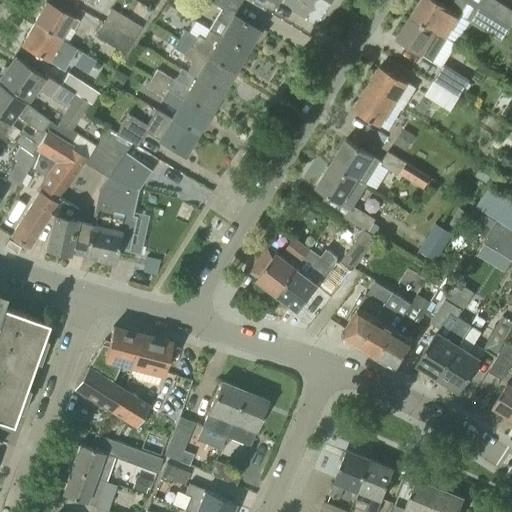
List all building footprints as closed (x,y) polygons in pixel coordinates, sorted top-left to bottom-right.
[(258,30),(232,15),(240,3),(234,0),(206,0),(221,9),(209,30),(219,36),(245,52),(258,30)] [(436,0),(422,0),(412,16),(447,38),(461,15),(436,0)] [(465,0),(484,11),(510,27),(511,23),(511,10),(495,0),(465,0)] [(79,21),(71,17),(45,2),(32,23),(59,39),(66,26),(74,30),(79,21)] [(132,41),(141,26),(110,8),(101,23),(132,41)] [(501,41),(510,27),(484,11),(475,25),(501,41)] [(447,38),(412,16),(398,39),(422,55),(432,62),(447,38)] [(59,39),(32,23),(19,46),(46,61),(59,39)] [(123,54),(132,41),(101,23),(94,36),(123,54)] [(178,40),(233,73),(245,52),(219,36),(209,30),(203,39),(197,35),(196,37),(184,30),(178,40)] [(193,78),(220,94),(233,73),(178,40),(173,48),(184,55),(183,58),(191,62),(185,73),(193,78)] [(34,88),(65,108),(57,121),(70,130),(81,113),(83,114),(90,105),(78,98),(58,85),(42,75),(42,76),(13,56),(0,73),(0,81),(25,100),(34,88)] [(470,79),(455,70),(444,63),(434,79),(445,86),(460,96),(470,79)] [(367,88),(392,104),(402,109),(415,87),(406,81),(380,66),(367,88)] [(127,76),(116,69),(108,82),(119,89),(127,76)] [(149,79),(208,114),(220,94),(193,78),(188,87),(174,78),(172,81),(155,69),(149,79)] [(78,98),(90,105),(98,92),(66,72),(58,85),(78,98)] [(107,78),(100,74),(95,82),(102,87),(107,78)] [(208,114),(149,79),(144,86),(163,98),(162,99),(175,108),(169,118),(196,135),(208,114)] [(434,80),(425,95),(450,111),(459,97),(434,80)] [(13,115),(35,131),(31,137),(22,130),(13,143),(19,147),(29,155),(35,148),(42,136),(39,134),(47,122),(0,86),(0,121),(6,125),(13,115)] [(380,125),(392,104),(367,88),(354,109),(380,125)] [(184,154),(196,135),(169,118),(155,110),(145,126),(126,114),(115,134),(130,142),(138,148),(146,133),(184,154)] [(44,132),(42,136),(35,148),(57,162),(42,184),(44,185),(31,201),(9,237),(27,247),(57,196),(85,156),(69,146),(71,144),(47,128),(44,132)] [(106,177),(130,142),(115,134),(106,129),(82,163),(106,177)] [(403,129),(395,143),(405,150),(414,136),(403,129)] [(332,163),(366,184),(380,159),(373,155),(346,139),(332,163)] [(33,158),(29,155),(19,147),(12,159),(17,161),(7,179),(18,185),(33,158)] [(434,181),(388,152),(380,164),(398,175),(399,174),(423,188),(424,187),(428,190),(434,181)] [(317,186),(343,203),(349,191),(360,197),(367,185),(366,184),(332,163),(317,186)] [(486,182),(491,173),(483,167),(477,176),(486,182)] [(91,224),(75,221),(78,209),(59,197),(46,219),(51,223),(46,248),(68,252),(68,251),(84,254),(84,255),(112,261),(115,246),(125,249),(132,221),(129,220),(133,202),(98,193),(94,208),(91,224)] [(376,219),(355,206),(353,206),(352,207),(353,208),(346,219),(365,230),(368,232),(374,223),(376,219)] [(456,228),(467,212),(460,207),(449,224),(456,228)] [(476,232),(485,238),(497,221),(476,207),(470,216),(482,224),(476,232)] [(511,260),(511,227),(498,218),(483,241),(511,260)] [(436,260),(453,233),(436,223),(419,250),(436,260)] [(377,238),(368,232),(365,230),(341,262),(353,271),(377,238)] [(297,268),(310,250),(295,239),(287,250),(291,253),(286,259),(278,253),(258,280),(277,294),(296,269),(297,268)] [(306,276),(296,269),(277,294),(298,310),(338,258),(326,249),(316,263),(306,276)] [(160,260),(146,256),(143,272),(157,275),(160,260)] [(346,336),(361,345),(378,318),(393,293),(375,281),(360,307),(345,331),(346,336)] [(418,363),(439,376),(471,325),(459,317),(474,293),(457,282),(431,323),(440,329),(418,363)] [(439,288),(430,302),(424,312),(425,312),(433,318),(448,294),(439,288)] [(378,318),(361,345),(379,356),(395,330),(402,318),(411,304),(393,293),(378,318)] [(416,326),(425,312),(424,312),(411,304),(402,318),(395,330),(379,356),(397,368),(421,329),(416,326)] [(49,323),(3,307),(0,315),(0,419),(13,424),(49,323)] [(511,322),(502,317),(484,349),(487,351),(497,356),(511,328),(511,322)] [(480,360),(481,359),(470,351),(482,332),(471,325),(439,376),(462,391),(473,372),(477,372),(481,365),(480,360)] [(112,384),(118,371),(119,371),(121,363),(132,366),(141,334),(137,333),(138,330),(124,327),(123,330),(114,328),(108,346),(102,344),(75,388),(111,410),(122,390),(112,384)] [(162,374),(171,341),(141,334),(132,366),(129,378),(158,386),(161,374),(162,374)] [(511,347),(506,343),(489,372),(502,380),(511,363),(511,347)] [(220,380),(201,426),(226,436),(245,390),(220,380)] [(511,385),(508,383),(494,405),(511,417),(511,385)] [(111,410),(137,426),(149,407),(122,390),(111,410)] [(226,436),(249,446),(268,400),(245,390),(226,436)] [(164,455),(179,461),(194,422),(179,416),(164,455)] [(81,444),(71,470),(105,482),(114,457),(103,453),(104,452),(81,444)] [(161,459),(122,445),(117,458),(156,472),(161,459)] [(354,499),(355,500),(371,460),(347,450),(328,494),(339,499),(345,484),(358,490),(354,499)] [(371,460),(355,500),(367,505),(365,510),(369,511),(377,511),(394,470),(371,460)] [(216,461),(211,475),(236,485),(241,472),(216,461)] [(161,475),(184,485),(189,473),(166,463),(161,475)] [(96,506),(105,482),(71,470),(62,494),(96,506)] [(132,489),(146,493),(150,480),(137,476),(132,489)] [(418,479),(405,509),(404,511),(432,511),(442,489),(418,479)] [(184,509),(190,511),(230,511),(235,503),(189,484),(184,495),(189,497),(184,509)] [(459,511),(465,499),(442,489),(432,511),(459,511)] [(319,511),(349,511),(350,511),(324,501),(319,511)]
